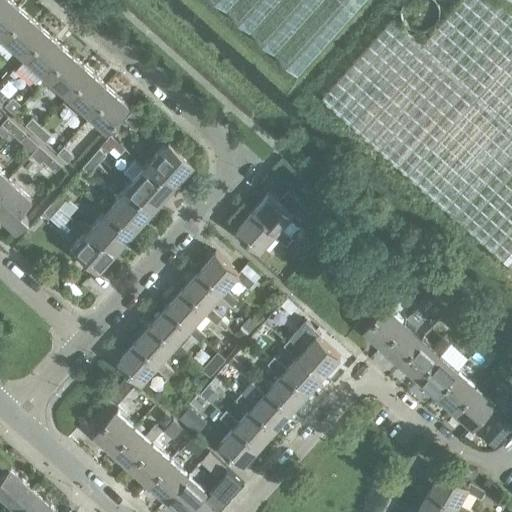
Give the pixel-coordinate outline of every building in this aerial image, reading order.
[(12,0),(0,0),(0,26),(19,5),(12,0)] [(216,0),(299,74),(365,0),(216,0)] [(511,12),(498,0),(458,0),(422,41),(394,15),(322,96),(511,266),(511,12)] [(19,5),(0,26),(0,33),(18,50),(41,25),(19,5)] [(41,25),(18,50),(40,69),(62,44),(41,25)] [(62,44),(40,69),(61,89),(84,63),(62,44)] [(84,63),(61,89),(83,108),(106,83),(84,63)] [(106,83),(83,108),(105,128),(128,103),(106,83)] [(131,123),(140,114),(133,108),(125,117),(131,123)] [(45,161),(36,172),(45,180),(61,163),(7,115),(1,122),(23,143),(16,151),(24,158),(29,153),(39,162),(42,159),(45,161)] [(25,123),(44,140),(50,133),(31,116),(25,123)] [(108,149),(116,139),(110,134),(102,143),(108,149)] [(168,138),(148,160),(174,183),(193,161),(168,138)] [(57,151),(67,160),(73,153),(70,151),(75,146),(68,140),(57,151)] [(97,162),(106,152),(99,146),(90,156),(97,162)] [(90,156),(82,165),(89,171),(97,162),(90,156)] [(148,160),(129,181),(154,204),(174,183),(148,160)] [(0,168),(0,186),(9,177),(0,168)] [(9,177),(0,186),(0,213),(16,228),(27,215),(20,208),(31,196),(9,177)] [(129,181),(110,202),(135,225),(154,204),(129,181)] [(270,188),(254,206),(279,229),(281,226),(294,212),(301,218),(309,208),(288,189),(280,197),(270,188)] [(58,206),(66,197),(60,191),(51,200),(58,206)] [(51,200),(43,210),(50,216),(58,206),(51,200)] [(110,202),(91,224),(116,246),(135,225),(110,202)] [(254,206),(238,225),(262,247),(274,233),(287,244),(291,239),(293,237),(281,226),(279,229),(254,206)] [(97,268),(116,246),(91,224),(71,245),(97,268)] [(216,249),(199,267),(236,301),(239,298),(227,286),(237,275),(249,287),(255,280),(260,274),(247,262),(239,270),(216,249)] [(199,267),(184,285),(220,318),(222,316),(210,305),(220,294),(233,305),(236,301),(199,267)] [(184,285),(168,303),(204,336),(207,333),(195,322),(204,311),(216,322),(220,318),(184,285)] [(287,311),(295,302),(288,296),(280,305),(287,311)] [(365,328),(383,344),(406,319),(387,302),(365,328)] [(168,303),(152,321),(188,354),(191,351),(179,340),(188,329),(200,340),(204,336),(168,303)] [(290,337),(287,340),(324,373),(341,355),(318,334),(320,331),(307,319),(300,326),(313,338),(303,349),(290,337)] [(406,319),(383,344),(401,360),(424,335),(406,319)] [(152,321),(136,339),(172,372),(175,369),(162,358),(172,347),(184,358),(188,354),(152,321)] [(424,335),(401,360),(419,376),(442,351),(451,341),(443,334),(434,344),(424,335)] [(136,339),(119,357),(144,379),(156,365),(168,376),(172,372),(136,339)] [(274,355),(272,358),(308,391),(324,373),(287,340),(284,344),(297,356),(287,366),(274,355)] [(442,351),(419,376),(437,392),(459,367),(468,357),(461,350),(452,360),(442,351)] [(258,373),(256,376),(292,409),(308,391),(272,358),(268,362),(281,374),(271,384),(258,373)] [(455,408),(477,383),(471,377),(459,367),(437,392),(455,408)] [(124,376),(108,394),(117,403),(134,384),(124,376)] [(242,391),(240,394),(276,427),(292,409),(256,376),(252,380),(265,391),(255,402),(242,391)] [(495,399),(477,383),(455,408),(473,425),(496,399),(495,399)] [(226,408),(224,412),(260,445),(276,427),(240,394),(236,398),(249,409),(239,420),(226,408)] [(189,401),(179,411),(198,429),(208,419),(189,401)] [(95,432),(114,449),(136,423),(118,407),(95,432)] [(233,427),(220,441),(244,463),(260,445),(224,412),(220,416),(233,427)] [(507,413),(490,412),(488,425),(506,426),(507,413)] [(136,423),(114,449),(131,465),(154,439),(163,429),(155,422),(146,432),(136,423)] [(154,439),(131,465),(149,481),(172,455),(154,439)] [(167,497),(190,472),(189,471),(183,465),(172,455),(149,481),(167,497)] [(0,471),(0,491),(15,505),(32,486),(7,464),(0,471)] [(235,473),(226,466),(209,484),(213,488),(207,495),(221,507),(244,482),(235,473)] [(442,468),(430,489),(469,511),(472,511),(474,510),(460,502),(467,489),(481,497),(486,489),(471,480),(469,483),(442,468)] [(190,472),(167,497),(183,511),(186,511),(208,488),(190,472)] [(53,511),(57,508),(32,486),(15,505),(22,511),(53,511)] [(469,511),(430,489),(418,510),(421,511),(453,511),(455,510),(459,511),(469,511)]
